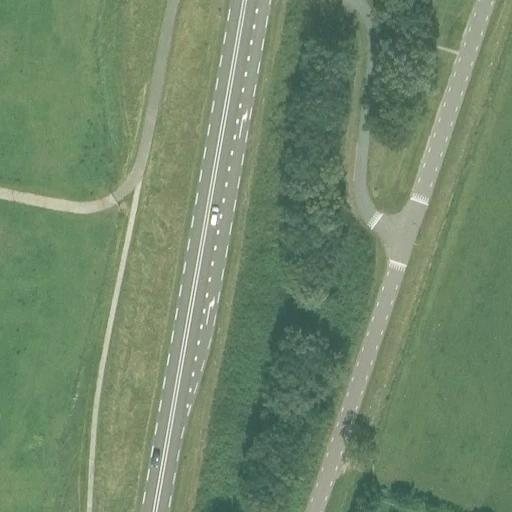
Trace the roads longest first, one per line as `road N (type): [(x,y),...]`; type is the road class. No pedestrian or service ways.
road 1 (primary): [(154,511),(244,0)]
road 2 (unclassified): [(313,511),(402,241)]
road 3 (unclassified): [(355,0),(372,32),(358,189),(364,210),(402,241)]
road 4 (unclassified): [(402,241),(495,0)]
road 5 (track): [(141,172),(96,204),(0,189)]
